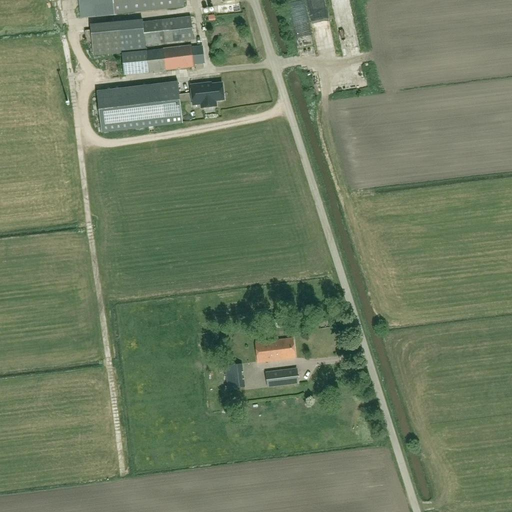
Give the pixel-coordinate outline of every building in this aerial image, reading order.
[(79,0),(81,17),(184,7),(183,0),(79,0)] [(304,13),(303,5),(290,7),(292,15),(304,13)] [(324,6),(307,10),(317,57),(322,56),(321,52),(333,50),(324,6)] [(119,22),(90,25),(93,56),(121,54),(122,72),(141,71),(141,72),(149,71),(149,73),(197,66),(197,64),(205,63),(203,46),(192,48),(191,44),(148,50),(147,44),(194,37),(192,25),(173,28),(172,18),(144,22),(120,25),(119,22)] [(335,20),(340,49),(358,47),(353,18),(335,20)] [(307,19),(296,21),(299,39),(310,37),(307,19)] [(97,93),(102,132),(183,123),(178,83),(97,93)] [(206,84),(196,85),(196,90),(191,90),(193,105),(201,104),(201,108),(216,106),(216,101),(224,100),(222,83),(207,85),(206,84)] [(257,363),(296,358),(293,338),(254,342),(257,363)] [(244,380),(242,364),(226,366),(228,382),(244,380)] [(267,387),(274,386),(298,384),(297,370),(266,373),(267,387)]
